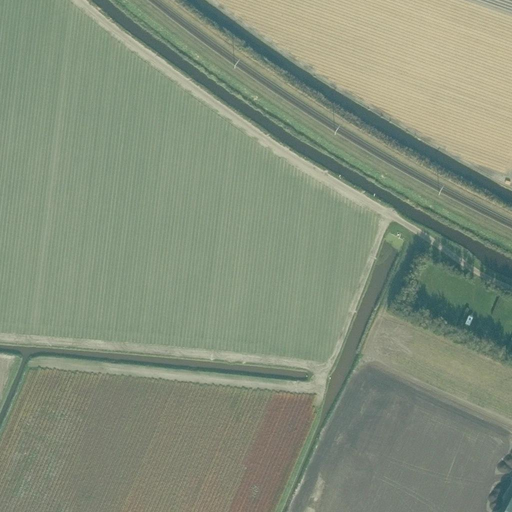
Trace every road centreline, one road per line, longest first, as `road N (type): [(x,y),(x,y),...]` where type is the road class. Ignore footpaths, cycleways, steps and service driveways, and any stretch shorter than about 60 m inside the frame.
road 1 (track): [(136,0),(334,140),(511,236)]
road 2 (track): [(80,0),(259,137),(401,222)]
